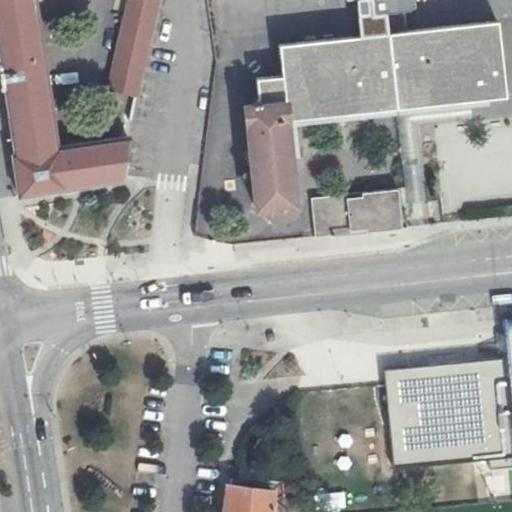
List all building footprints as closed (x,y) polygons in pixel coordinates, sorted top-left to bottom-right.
[(119,182),(128,139),(57,150),(34,0),(0,0),(0,89),(3,89),(12,157),(9,157),(16,198),(119,182)] [(136,99),(155,6),(125,0),(107,93),(136,99)] [(371,14),(403,10),(415,9),(414,0),(383,0),(370,1),(371,14)] [(371,14),(374,35),(405,31),(403,10),(371,14)] [(469,99),(504,95),(495,20),(405,31),(374,35),(275,46),(275,52),(263,54),(265,70),(334,61),(339,113),(396,107),(469,99)] [(285,119),(339,113),(334,61),(265,70),(266,75),(279,73),(280,80),(255,83),(257,108),(243,109),(255,210),(294,205),(285,119)] [(471,119),(469,99),(396,107),(405,189),(398,189),(400,204),(425,201),(416,125),(471,119)] [(363,196),(347,198),(350,230),(365,228),(365,232),(402,228),(400,204),(398,189),(362,192),(363,196)] [(312,198),(316,237),(326,236),(351,234),(350,230),(347,198),(347,195),(312,198)] [(467,210),(430,214),(432,225),(468,221),(467,210)] [(483,358),(425,364),(427,382),(411,384),(409,375),(403,376),(409,435),(439,432),(441,449),(475,446),(477,461),(511,458),(511,460),(511,318),(499,320),(502,347),(482,349),(483,358)] [(402,367),(403,376),(409,375),(411,384),(427,382),(425,364),(402,367)] [(268,511),(269,493),(222,487),(219,511),(268,511)]
